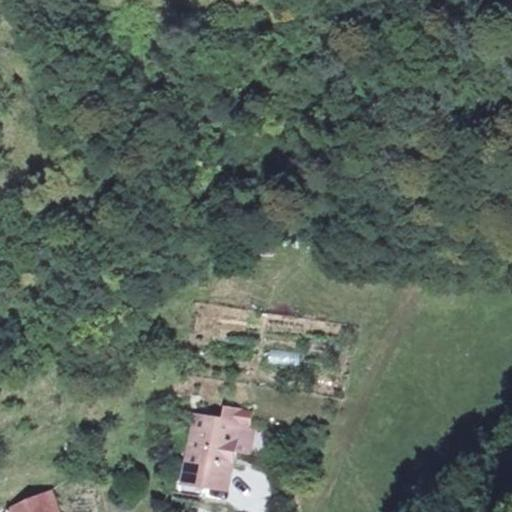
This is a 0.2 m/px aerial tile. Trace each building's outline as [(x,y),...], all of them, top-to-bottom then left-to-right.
[(268,349),(267,364),(300,367),(302,352),(268,349)] [(249,403),(210,397),(205,432),(189,431),(182,474),(207,478),(210,461),(217,463),(240,466),(245,429),(249,404),(249,403)] [(266,406),(249,404),(245,429),(262,432),(266,406)] [(217,463),(210,461),(207,478),(215,479),(217,463)] [(18,490),(24,511),(44,511),(35,484),(18,490)] [(24,511),(18,490),(0,495),(0,511),(24,511)]
